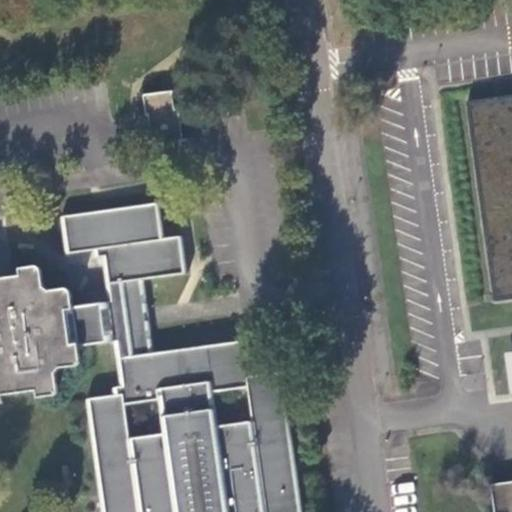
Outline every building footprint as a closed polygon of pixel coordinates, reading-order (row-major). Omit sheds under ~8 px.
[(148,117),(152,145),(182,142),(178,112),(175,113),(173,94),(141,98),(143,118),(148,117)] [(511,483),(492,486),(495,511),(511,511),(511,95),(466,102),(493,302),(511,299),(511,483)] [(72,370),(77,368),(79,362),(78,349),(112,344),(119,397),(89,400),(105,511),(296,511),(278,374),(249,378),(248,371),(240,372),(236,344),(148,355),(144,328),(137,283),(182,276),(177,238),(158,240),(153,206),(63,218),(68,255),(96,251),(97,259),(105,258),(111,303),(72,308),(70,297),(67,293),(49,296),(42,288),(40,274),(34,270),(18,271),(19,281),(0,283),(0,406),(2,407),(1,399),(35,395),(36,401),(45,400),(52,399),(55,396),(57,392),(55,378),(56,374),(58,371),(72,370)] [(304,511),(285,373),(278,374),(296,511),(304,511)] [(105,511),(89,400),(87,401),(100,498),(102,511),(105,511)]
